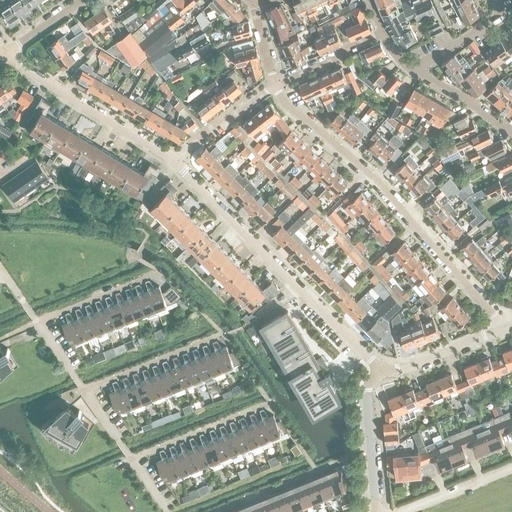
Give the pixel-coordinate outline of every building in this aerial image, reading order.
[(0,18),(1,20),(7,17),(10,22),(20,15),(9,0),(2,0),(4,2),(0,4),(0,8),(1,10),(0,10),(0,18)] [(9,0),(20,15),(29,8),(23,0),(9,0)] [(39,2),(37,0),(23,0),(29,8),(39,2)] [(180,9),(173,0),(170,0),(169,1),(159,10),(147,20),(146,21),(132,33),(147,55),(152,62),(182,44),(173,29),(184,20),(177,11),(180,9)] [(173,0),(180,9),(184,12),(197,1),(195,0),(185,0),(173,0)] [(233,3),(230,0),(212,0),(208,4),(213,9),(217,5),(223,10),(233,3)] [(292,0),(294,2),(300,14),(306,10),(312,21),(316,19),(314,14),(306,0),(292,0)] [(315,6),(321,3),(319,0),(306,0),(314,14),(318,12),(315,6)] [(394,0),(379,7),(382,15),(392,10),(394,14),(400,12),(397,5),(395,0),(394,0)] [(414,4),(400,12),(394,14),(392,10),(382,15),(384,18),(393,35),(406,29),(405,25),(410,23),(407,16),(414,13),(417,21),(436,13),(430,0),(423,0),(421,1),(414,4)] [(408,0),(397,5),(400,12),(414,4),(413,3),(412,4),(409,0),(408,0)] [(454,5),(458,14),(476,6),(472,0),(464,0),(457,4),(454,5)] [(228,25),(245,16),(233,3),(223,10),(228,16),(223,20),(228,25)] [(141,13),(138,7),(136,4),(119,15),(125,24),(131,31),(132,33),(146,21),(141,13)] [(147,20),(159,10),(155,4),(143,15),(147,20)] [(266,10),(269,16),(274,25),(276,25),(280,41),(285,39),(296,34),(282,5),(277,7),(276,5),(266,10)] [(338,10),(340,13),(350,8),(348,5),(338,10)] [(346,27),(352,40),(371,31),(372,28),(371,24),(370,24),(368,24),(366,19),(361,7),(360,6),(350,11),(355,23),(346,27)] [(463,24),(468,21),(480,15),(476,6),(458,14),(463,24)] [(95,14),(106,30),(110,35),(115,31),(109,22),(113,18),(105,7),(95,14)] [(102,33),(106,30),(95,14),(86,20),(94,32),(99,28),(102,33)] [(341,16),(332,20),(333,23),(335,26),(343,21),(341,16)] [(434,17),(430,19),(438,35),(444,33),(438,21),(436,22),(434,17)] [(433,38),(438,35),(430,19),(427,20),(429,26),(428,27),(433,38)] [(323,27),(332,49),(343,44),(335,26),(333,23),(332,20),(328,22),(332,31),(326,34),(323,27)] [(249,21),(248,21),(226,28),(225,26),(219,29),(221,34),(226,33),(228,40),(252,33),(249,21)] [(406,29),(393,35),(394,38),(401,46),(405,45),(417,39),(410,23),(405,25),(406,29)] [(186,33),(190,40),(205,32),(201,24),(186,33)] [(332,49),(323,27),(318,29),(321,36),(315,39),(321,54),(332,49)] [(64,35),(48,46),(56,57),(66,50),(86,36),(83,31),(69,41),(64,35)] [(147,55),(132,33),(131,31),(116,42),(133,66),(147,55)] [(190,40),(182,44),(152,62),(167,81),(175,76),(167,66),(210,41),(205,32),(190,40)] [(287,56),(302,49),(299,43),(302,41),(298,33),(296,34),(285,39),(287,42),(282,44),(287,56)] [(501,39),(511,54),(511,37),(509,33),(501,39)] [(88,36),(82,39),(87,46),(92,42),(88,36)] [(511,54),(501,39),(493,45),(504,60),(511,54)] [(468,44),(468,45),(475,54),(480,51),(473,41),(468,44)] [(364,63),(386,53),(381,42),(359,53),(364,63)] [(89,56),(97,48),(98,47),(94,43),(85,52),(89,56)] [(263,74),(262,72),(259,60),(260,60),(256,45),(234,51),(238,66),(247,63),(249,70),(246,71),(249,82),(253,81),(263,74)] [(504,60),(493,45),(485,51),(496,67),(504,60)] [(306,60),(309,59),(306,52),(310,50),(308,46),(302,49),(287,56),(292,67),(306,60)] [(66,50),(56,57),(64,69),(74,61),(76,59),(72,54),(70,55),(66,50)] [(98,56),(104,60),(108,54),(101,50),(98,56)] [(108,54),(104,60),(111,64),(114,58),(108,54)] [(441,64),(449,74),(467,60),(463,56),(459,60),(455,54),(441,64)] [(145,70),(151,66),(145,59),(140,64),(134,76),(140,79),(145,70)] [(449,74),(455,83),(474,69),(474,68),(468,73),(465,68),(470,65),(467,60),(449,74)] [(76,71),(81,74),(77,80),(89,87),(97,73),(91,69),(92,67),(84,62),(76,71)] [(355,79),(359,77),(352,62),(348,63),(355,79)] [(127,74),(128,72),(131,68),(124,64),(120,70),(127,74)] [(151,66),(145,70),(150,76),(156,72),(151,66)] [(462,78),(468,87),(491,70),(488,66),(482,70),(477,73),(474,69),(455,83),(462,78)] [(342,67),(330,72),(337,86),(346,82),(347,86),(345,87),(348,93),(353,91),(342,67)] [(378,68),(369,78),(366,76),(363,80),(372,88),(376,84),(380,88),(382,85),(392,93),(403,80),(394,72),(387,80),(384,78),(387,75),(378,68)] [(228,83),(224,86),(233,97),(242,90),(234,80),(236,79),(233,76),(236,73),(233,69),(227,74),(228,76),(224,79),(228,83)] [(484,82),(488,79),(494,74),(491,70),(468,87),(475,96),(488,87),(484,82)] [(337,86),(330,72),(320,77),(330,101),(334,99),(331,93),(329,94),(328,90),(337,86)] [(97,73),(89,87),(100,94),(109,79),(108,79),(106,82),(102,80),(104,77),(97,73)] [(361,92),(355,79),(354,76),(348,79),(355,94),(361,92)] [(486,96),(494,102),(511,79),(511,78),(509,76),(502,85),(498,82),(486,96)] [(334,109),(330,101),(320,77),(300,85),(310,108),(318,105),(314,96),(323,92),(325,96),(323,97),(330,114),(334,109)] [(3,82),(0,84),(0,98),(2,101),(4,104),(9,101),(7,98),(12,94),(17,90),(8,79),(3,82)] [(100,94),(112,101),(120,87),(119,87),(118,89),(112,86),(114,82),(109,79),(100,94)] [(511,79),(494,102),(501,108),(511,95),(511,93),(509,91),(511,86),(511,79)] [(219,84),(216,80),(209,86),(212,89),(219,84)] [(163,92),(168,88),(163,82),(158,86),(163,92)] [(203,91),(205,94),(206,94),(212,89),(209,86),(203,91)] [(215,93),(224,104),(233,97),(224,86),(215,93)] [(112,101),(123,107),(130,96),(123,93),(125,90),(120,87),(112,101)] [(168,88),(163,92),(168,98),(173,94),(168,88)] [(415,88),(406,104),(410,107),(408,110),(413,113),(424,94),(415,88)] [(19,120),(33,96),(24,90),(17,101),(21,103),(17,111),(13,108),(9,111),(14,117),(19,120)] [(206,101),(214,111),(224,104),(215,93),(206,101)] [(433,99),(424,94),(413,113),(417,115),(419,112),(424,115),(433,99)] [(511,95),(501,108),(509,115),(511,110),(511,95)] [(135,99),(130,96),(123,107),(134,114),(141,103),(143,100),(141,99),(142,98),(138,96),(138,97),(136,96),(135,99)] [(42,98),(24,128),(31,133),(32,131),(77,157),(76,159),(81,163),(83,161),(86,163),(85,165),(91,168),(92,167),(137,193),(135,195),(143,199),(161,169),(151,163),(145,173),(46,114),(52,104),(42,98)] [(196,103),(194,100),(194,99),(187,105),(190,109),(196,103)] [(442,105),(433,99),(424,115),(428,118),(426,121),(430,124),(431,122),(432,123),(442,105)] [(367,103),(363,100),(358,105),(362,109),(367,103)] [(179,111),(184,108),(178,101),(174,105),(179,111)] [(206,101),(196,108),(205,119),(214,111),(206,101)] [(395,118),(402,105),(393,101),(386,113),(395,118)] [(153,110),(141,103),(134,114),(146,121),(153,110)] [(280,134),(282,132),(289,127),(270,103),(254,116),(265,129),(268,133),(270,131),(267,127),(274,121),(282,132),(280,134)] [(452,110),(442,105),(432,123),(435,124),(436,122),(442,126),(452,110)] [(146,121),(157,128),(164,117),(158,113),(160,110),(155,107),(153,110),(146,121)] [(370,116),(375,110),(370,107),(366,112),(370,116)] [(329,123),(337,130),(347,118),(343,115),(345,112),(341,109),(329,123)] [(337,130),(344,137),(360,119),(352,112),(347,118),(337,130)] [(463,138),(478,131),(473,120),(471,121),(468,115),(446,125),(449,132),(453,130),(455,133),(460,131),(463,138)] [(265,129),(254,116),(244,124),(258,141),(260,139),(257,135),(265,129)] [(157,128),(169,135),(177,122),(176,122),(175,124),(164,117),(157,128)] [(183,126),(177,122),(169,135),(181,142),(187,131),(188,132),(197,125),(191,117),(184,122),(185,124),(183,126)] [(373,130),(360,119),(344,137),(352,144),(352,145),(361,135),(365,138),(373,130)] [(237,136),(243,131),(238,125),(230,131),(235,137),(237,136)] [(2,126),(0,128),(0,134),(8,139),(12,132),(2,126)] [(282,132),(280,134),(283,138),(279,142),(289,151),(300,139),(291,130),(289,127),(282,132)] [(381,133),(377,129),(369,139),(373,142),(369,147),(376,154),(388,140),(385,136),(381,133)] [(478,149),(493,141),(488,130),(457,146),(459,151),(475,143),(478,149)] [(247,137),(243,131),(237,136),(242,141),(247,137)] [(388,140),(376,154),(385,161),(390,156),(394,160),(402,151),(398,147),(403,141),(394,134),(389,140),(388,140)] [(296,163),(310,148),(300,139),(289,151),(296,157),(293,161),(296,163)] [(501,140),(486,148),(478,152),(477,151),(469,155),(471,161),(480,157),(480,156),(488,152),(491,158),(506,150),(501,140)] [(254,147),(257,151),(262,145),(259,142),(254,147)] [(436,153),(438,152),(447,147),(445,142),(434,147),(436,153)] [(455,143),(447,147),(438,152),(444,163),(460,156),(455,143)] [(198,157),(207,166),(216,158),(216,157),(222,151),(216,145),(210,152),(206,148),(198,157)] [(266,149),(262,145),(257,151),(261,154),(266,149)] [(252,152),(246,146),(242,151),(248,156),(252,152)] [(415,151),(411,146),(401,155),(406,160),(415,151)] [(430,156),(435,152),(431,147),(426,152),(430,156)] [(262,156),(268,161),(275,153),(270,148),(262,156)] [(308,169),(319,156),(310,148),(296,163),(298,166),(301,163),(308,169)] [(511,153),(498,160),(498,161),(497,159),(486,165),(488,171),(501,165),(505,173),(511,169),(511,153)] [(314,181),(329,165),(319,156),(308,169),(315,176),(312,179),(314,181)] [(465,165),(461,157),(455,160),(458,168),(465,165)] [(207,166),(216,176),(225,167),(216,158),(207,166)] [(432,163),(435,166),(440,162),(437,158),(432,163)] [(256,163),(262,169),(265,164),(260,159),(256,163)] [(401,180),(416,167),(408,159),(394,172),(401,180)] [(26,169),(38,186),(50,178),(38,161),(26,169)] [(216,176),(226,185),(235,177),(239,172),(230,162),(225,167),(216,176)] [(279,162),(274,167),(279,171),(284,166),(279,162)] [(466,166),(468,171),(474,168),(472,163),(466,166)] [(276,174),(265,164),(262,169),(272,178),(276,174)] [(329,165),(314,181),(316,183),(317,182),(324,189),(338,174),(329,165)] [(82,166),(74,178),(80,182),(88,170),(82,166)] [(401,180),(408,188),(423,176),(419,172),(416,167),(401,180)] [(38,186),(26,169),(15,177),(26,194),(38,186)] [(348,183),(338,174),(324,189),(319,195),(321,197),(324,194),(325,196),(331,190),(334,193),(331,196),(333,198),(348,183)] [(416,196),(425,187),(428,190),(434,184),(430,179),(425,174),(423,176),(408,188),(416,196)] [(239,181),(235,177),(226,185),(235,195),(250,181),(245,175),(239,181)] [(293,185),(298,179),(295,176),(289,182),(293,185)] [(26,194),(15,177),(3,185),(15,202),(26,194)] [(274,183),(280,188),(285,183),(279,178),(274,183)] [(425,207),(432,215),(448,201),(450,199),(449,198),(460,189),(450,178),(439,187),(442,190),(435,196),(436,196),(425,207)] [(171,179),(146,204),(152,210),(153,208),(189,245),(177,257),(182,262),(184,260),(194,250),(197,253),(196,255),(200,260),(202,258),(251,308),(249,309),(255,315),(280,290),(272,282),(263,290),(217,243),(217,242),(213,238),(213,239),(171,196),(179,188),(171,179)] [(302,183),(298,179),(293,185),(296,189),(302,183)] [(235,195),(245,205),(254,196),(249,191),(255,186),(250,181),(235,195)] [(490,197),(507,189),(510,195),(511,193),(511,181),(503,186),(501,181),(486,188),(490,197)] [(290,189),(285,183),(280,188),(286,194),(292,199),(296,194),(290,189)] [(470,183),(463,187),(470,194),(474,193),(470,183)] [(102,195),(106,188),(101,185),(97,191),(102,195)] [(482,208),(490,204),(493,202),(485,187),(474,193),(470,194),(477,203),(482,208)] [(343,199),(357,214),(369,203),(360,193),(356,197),(352,192),(343,199)] [(307,199),(311,203),(317,197),(313,193),(307,199)] [(245,205),(254,214),(264,204),(260,199),(258,201),(254,196),(245,205)] [(321,200),(317,197),(311,203),(315,206),(321,200)] [(439,223),(455,209),(448,201),(432,215),(439,223)] [(266,202),(264,204),(254,214),(263,224),(272,216),(273,217),(276,214),(275,212),(276,211),(266,202)] [(378,213),(369,203),(357,214),(365,224),(378,213)] [(469,222),(473,227),(485,217),(475,205),(470,209),(476,216),(469,222)] [(295,232),(310,217),(314,212),(309,207),(287,229),(282,225),(290,217),(283,210),(278,215),(279,217),(273,223),(278,229),(273,234),(283,244),(295,232)] [(439,223),(446,231),(457,221),(454,216),(458,212),(455,209),(439,223)] [(324,222),(314,212),(310,217),(320,226),(324,222)] [(365,224),(374,234),(387,223),(378,213),(365,224)] [(511,223),(507,215),(498,219),(499,220),(495,221),(500,227),(502,226),(502,227),(511,223)] [(483,232),(491,224),(487,219),(479,227),(483,232)] [(336,225),(340,229),(346,224),(343,220),(336,225)] [(465,229),(457,221),(446,231),(453,239),(465,229)] [(329,227),(324,222),(320,226),(325,232),(329,227)] [(395,232),(387,223),(374,234),(383,244),(395,232)] [(349,227),(346,224),(340,229),(343,233),(349,227)] [(283,244),(292,253),(304,241),(295,232),(283,244)] [(335,239),(339,244),(344,240),(339,235),(335,239)] [(461,248),(468,256),(480,246),(487,240),(483,235),(476,242),(473,238),(461,248)] [(357,249),(364,243),(360,239),(354,245),(357,249)] [(347,255),(352,250),(344,240),(339,244),(337,246),(340,249),(342,247),(345,251),(344,252),(347,255)] [(301,262),(314,250),(304,241),(292,253),(301,262)] [(399,263),(412,252),(403,241),(390,253),(395,258),(385,267),(382,264),(386,260),(382,254),(371,264),(383,277),(389,272),(399,263)] [(367,247),(364,243),(357,249),(361,252),(367,247)] [(483,250),(480,246),(468,256),(475,264),(488,253),(484,249),(483,250)] [(301,262),(311,272),(323,260),(326,258),(320,252),(314,257),(311,254),(314,251),(314,250),(301,262)] [(348,261),(354,267),(362,260),(356,254),(352,250),(347,255),(342,259),(343,260),(338,264),(340,266),(344,262),(345,263),(348,260),(349,261),(348,261)] [(399,263),(408,273),(421,262),(412,252),(399,263)] [(475,264),(482,272),(495,261),(495,260),(493,261),(490,257),(491,256),(488,253),(475,264)] [(327,264),(323,260),(311,272),(320,281),(331,270),(326,265),(327,264)] [(367,266),(362,260),(354,267),(359,273),(367,266)] [(498,264),(495,261),(482,272),(489,280),(501,270),(497,265),(498,264)] [(421,262),(408,273),(405,275),(409,280),(408,281),(413,286),(417,283),(430,271),(421,262)] [(335,275),(333,277),(329,273),(332,270),(331,270),(320,281),(330,291),(340,281),(335,275)] [(417,283),(425,292),(429,288),(438,281),(430,271),(417,283)] [(393,276),(389,272),(383,277),(386,282),(393,276)] [(370,278),(375,285),(380,280),(374,274),(370,278)] [(330,291),(339,301),(348,292),(353,287),(344,277),(340,281),(330,291)] [(149,290),(149,289),(158,311),(168,307),(167,305),(177,301),(181,296),(171,286),(166,291),(162,293),(160,285),(155,287),(154,285),(149,280),(146,282),(149,290)] [(375,285),(380,291),(385,286),(380,280),(375,285)] [(438,281),(429,288),(425,292),(421,296),(429,306),(437,300),(436,299),(446,290),(438,281)] [(400,297),(406,292),(403,288),(398,282),(392,287),(397,293),(400,297)] [(139,294),(149,317),(158,313),(158,311),(149,289),(149,290),(145,291),(144,289),(139,284),(136,286),(139,294)] [(139,294),(135,295),(134,293),(129,288),(126,290),(129,298),(137,317),(143,314),(144,317),(148,316),(148,317),(149,317),(139,294)] [(116,294),(119,302),(128,323),(137,320),(136,317),(137,317),(129,298),(125,299),(124,297),(119,292),(116,294)] [(339,301),(348,310),(357,301),(348,292),(339,301)] [(409,296),(406,292),(400,297),(403,301),(409,296)] [(377,309),(388,320),(403,305),(392,294),(392,295),(385,302),(377,309)] [(119,302),(115,303),(114,302),(109,296),(106,298),(109,306),(118,328),(128,324),(127,323),(128,323),(119,302)] [(440,309),(448,318),(461,307),(452,297),(442,306),(437,300),(429,306),(430,306),(428,307),(431,313),(432,316),(440,309)] [(99,310),(108,332),(118,328),(109,306),(105,308),(104,306),(99,300),(96,302),(99,310)] [(367,311),(357,301),(348,310),(358,320),(367,311)] [(107,332),(108,332),(99,310),(95,312),(94,310),(89,305),(86,306),(89,314),(99,337),(108,333),(107,332)] [(470,317),(461,307),(448,318),(457,328),(470,317)] [(98,337),(99,337),(89,314),(85,316),(84,314),(79,309),(76,310),(79,318),(88,339),(97,336),(98,337)] [(194,320),(199,316),(194,311),(190,316),(194,320)] [(332,375),(321,357),(317,360),(288,311),(262,326),(298,388),(311,410),(324,402),(327,408),(341,399),(328,377),(332,375)] [(84,341),(88,339),(79,318),(75,320),(74,318),(69,313),(66,314),(69,322),(63,324),(65,331),(63,332),(71,344),(72,343),(83,338),(84,341)] [(434,319),(433,319),(422,324),(429,340),(440,335),(434,319)] [(388,320),(382,325),(377,320),(367,329),(378,340),(390,329),(388,320)] [(409,325),(411,329),(417,345),(429,340),(422,324),(421,320),(409,325)] [(439,324),(443,334),(450,331),(446,320),(444,322),(439,324)] [(247,329),(251,336),(261,330),(258,324),(247,329)] [(417,345),(411,329),(400,333),(406,349),(417,345)] [(216,350),(217,352),(224,369),(230,367),(231,369),(235,368),(234,365),(240,363),(240,362),(233,351),(232,352),(230,353),(227,346),(222,348),(221,346),(216,341),(213,342),(216,350)] [(223,370),(224,369),(217,352),(216,350),(212,352),(211,350),(206,345),(203,346),(206,354),(207,356),(215,376),(224,372),(223,370)] [(0,378),(0,377),(0,372),(2,374),(13,364),(6,356),(11,353),(7,348),(2,351),(0,347),(0,346),(0,378)] [(509,368),(511,367),(511,348),(503,352),(505,357),(498,359),(504,374),(511,371),(509,368)] [(196,358),(197,360),(206,381),(215,378),(215,376),(207,356),(206,354),(202,356),(201,354),(196,349),(193,350),(196,358)] [(196,358),(192,360),(191,358),(186,353),(183,354),(186,362),(187,364),(195,384),(205,380),(205,382),(206,381),(197,360),(196,358)] [(186,362),(182,364),(181,362),(176,357),(173,358),(176,366),(177,368),(184,386),(190,383),(191,385),(195,384),(187,364),(186,362)] [(490,358),(477,363),(485,382),(489,380),(488,377),(496,374),(497,377),(504,374),(498,359),(491,362),(490,358)] [(166,370),(168,373),(175,392),(184,388),(184,386),(177,368),(176,366),(172,368),(171,366),(166,361),(163,362),(166,370)] [(463,382),(468,396),(475,394),(471,384),(479,380),(479,381),(483,386),(486,384),(485,382),(477,363),(464,368),(469,380),(463,382)] [(157,376),(164,394),(170,391),(171,393),(175,392),(168,373),(166,370),(162,372),(161,370),(156,365),(153,366),(156,374),(157,376)] [(156,374),(152,376),(151,374),(146,369),(143,370),(146,378),(155,400),(164,396),(163,394),(164,394),(157,376),(156,374)] [(133,374),(136,382),(145,404),(155,400),(146,378),(142,380),(141,378),(136,373),(133,374)] [(439,378),(445,394),(448,400),(452,398),(450,393),(458,389),(462,399),(466,397),(468,401),(470,400),(468,396),(463,382),(456,385),(451,373),(439,378)] [(126,386),(127,388),(135,408),(145,404),(136,382),(132,384),(131,382),(126,377),(123,378),(126,386)] [(433,399),(445,394),(439,378),(437,379),(435,378),(428,380),(429,382),(426,383),(428,388),(421,390),(428,406),(434,403),(433,399)] [(131,409),(135,408),(127,388),(126,386),(122,388),(121,386),(116,381),(113,382),(116,390),(110,393),(113,399),(110,401),(118,412),(119,411),(130,407),(131,409)] [(231,387),(234,393),(240,390),(238,385),(231,387)] [(405,392),(401,394),(411,418),(416,416),(413,408),(420,406),(421,408),(428,406),(421,390),(415,393),(413,389),(412,389),(411,388),(405,390),(405,392)] [(400,434),(399,421),(394,423),(393,420),(396,418),(395,415),(403,412),(406,420),(411,418),(401,394),(388,399),(393,411),(385,415),(386,423),(384,423),(385,433),(398,432),(399,434),(400,434)] [(76,450),(81,441),(81,440),(80,440),(77,438),(79,435),(81,436),(89,423),(80,418),(83,414),(79,410),(75,414),(75,415),(71,411),(68,407),(54,419),(55,421),(52,423),(50,421),(50,420),(49,420),(42,425),(41,425),(51,437),(52,437),(51,436),(52,436),(64,445),(63,444),(64,443),(76,451),(77,450),(76,450)] [(278,438),(282,436),(281,433),(287,431),(280,420),(279,420),(277,421),(274,414),(269,416),(268,414),(263,409),(260,411),(263,419),(263,418),(271,438),(277,436),(278,438)] [(511,416),(509,412),(499,415),(504,428),(510,426),(511,431),(511,416)] [(253,423),(253,422),(262,444),(272,441),(271,438),(263,418),(263,419),(259,420),(258,418),(253,413),(250,415),(253,423)] [(481,423),(491,448),(495,447),(497,445),(497,447),(504,443),(502,440),(498,430),(504,428),(499,415),(481,423)] [(252,448),(262,444),(253,422),(253,423),(249,424),(248,422),(243,417),(240,419),(243,427),(243,426),(252,448)] [(233,431),(242,452),(252,448),(243,426),(243,427),(239,428),(238,426),(233,421),(230,423),(233,431)] [(481,423),(462,430),(467,443),(473,441),(476,450),(477,454),(485,452),(484,450),(486,450),(487,450),(491,448),(481,423)] [(220,427),(223,435),(232,457),(233,458),(243,454),(242,452),(233,431),(229,432),(228,430),(223,425),(220,427)] [(223,435),(219,436),(218,434),(213,429),(210,431),(213,439),(222,461),(232,457),(223,435)] [(462,430),(443,438),(454,463),(458,462),(459,460),(460,462),(467,458),(465,455),(461,445),(467,443),(462,430)] [(385,433),(386,442),(401,440),(400,434),(399,434),(398,432),(385,433)] [(203,443),(213,466),(223,462),(222,461),(213,439),(209,440),(208,439),(203,433),(200,435),(203,443)] [(190,439),(193,447),(202,469),(212,465),(212,466),(213,466),(203,443),(199,444),(198,443),(193,437),(190,439)] [(443,438),(425,445),(430,458),(436,456),(439,465),(440,469),(448,467),(447,465),(449,465),(454,463),(443,438)] [(183,451),(192,473),(202,469),(193,447),(189,449),(188,447),(183,441),(180,443),(183,451)] [(431,460),(430,458),(425,445),(418,448),(418,453),(407,454),(409,477),(420,476),(419,475),(421,474),(420,465),(431,460)] [(170,447),(173,455),(181,474),(187,472),(188,474),(192,473),(183,451),(179,453),(178,451),(173,446),(170,447)] [(160,467),(157,469),(165,480),(166,480),(171,478),(172,482),(182,479),(180,475),(181,474),(173,455),(169,457),(168,455),(163,450),(160,451),(163,459),(157,461),(160,467)] [(409,477),(407,454),(386,456),(388,469),(395,468),(396,477),(398,477),(398,478),(409,477)] [(327,473),(334,492),(345,488),(342,481),(347,479),(341,465),(330,470),(331,471),(327,473)] [(316,477),(324,496),(334,492),(327,473),(316,477)] [(306,481),(314,500),(324,496),(316,477),(306,481)] [(296,485),(304,504),(314,500),(306,481),(296,485)] [(286,489),(294,508),(304,504),(296,485),(286,489)] [(285,511),(294,508),(286,489),(276,493),(284,511),(285,511)] [(266,497),(272,511),(284,511),(276,493),(266,497)] [(256,501),(260,511),(272,511),(266,497),(256,501)] [(260,511),(256,501),(246,505),(249,511),(260,511)]
